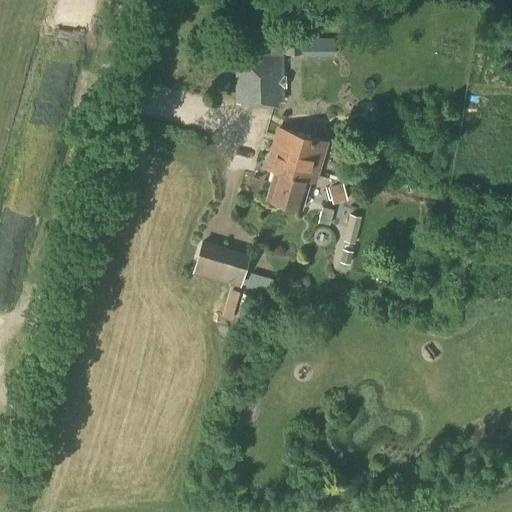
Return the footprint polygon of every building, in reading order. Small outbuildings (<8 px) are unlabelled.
[(301,41),(285,41),(285,55),(301,55),(301,41)] [(235,104),(285,102),(283,52),(233,54),(235,104)] [(311,181),(315,182),(327,142),(281,128),(269,168),(276,170),(268,198),(303,209),(311,181)] [(333,185),(327,187),(331,202),(332,204),(348,200),(343,183),(333,185)] [(321,207),(317,223),(330,226),(334,210),(321,207)] [(354,244),(361,217),(348,214),(343,241),(354,244)] [(241,285),(250,256),(203,243),(195,271),(241,285)] [(342,249),(339,262),(350,264),(353,251),(342,249)]
